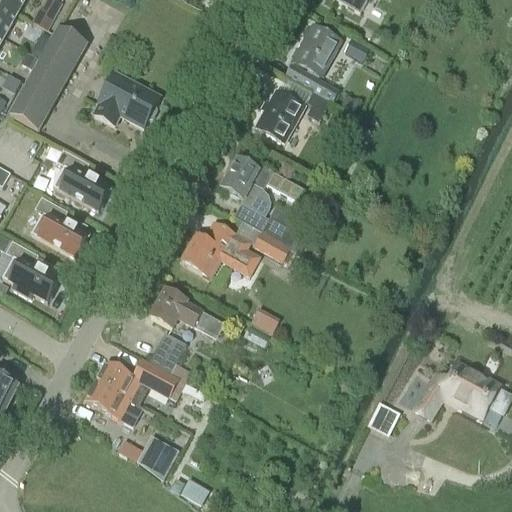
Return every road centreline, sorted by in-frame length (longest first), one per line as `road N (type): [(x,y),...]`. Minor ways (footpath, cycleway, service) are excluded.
road 1 (unclassified): [(72,363),(266,0)]
road 2 (unclassified): [(0,495),(72,363)]
